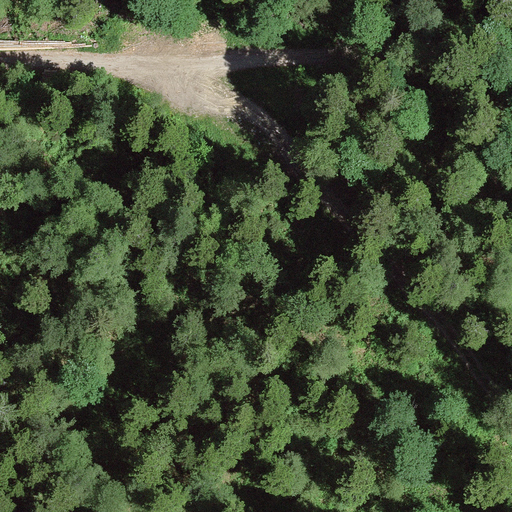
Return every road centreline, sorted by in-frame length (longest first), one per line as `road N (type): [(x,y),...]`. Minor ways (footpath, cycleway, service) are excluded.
road 1 (track): [(511,34),(0,75)]
road 2 (track): [(164,66),(389,257),(511,417)]
